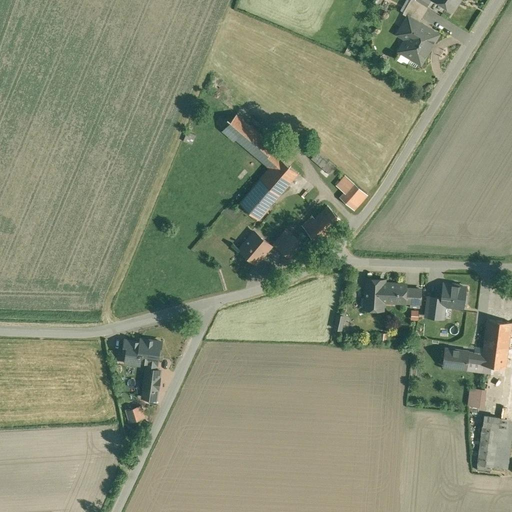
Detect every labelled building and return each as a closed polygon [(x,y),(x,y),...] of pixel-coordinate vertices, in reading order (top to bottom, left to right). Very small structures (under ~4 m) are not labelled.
[(437,33),(419,22),(428,6),(418,0),(411,0),(404,13),(410,16),(403,27),(413,33),(403,50),(401,49),(400,50),(411,56),(411,57),(421,63),(430,49),(428,47),(437,33)] [(439,0),(455,10),(461,0),(439,0)] [(275,147),(236,115),(223,131),(235,141),(237,138),(271,167),(279,158),(271,151),(275,147)] [(196,135),(188,132),(184,141),(192,145),(196,135)] [(328,163),(316,153),(312,159),(323,169),(328,163)] [(271,167),(253,188),(240,203),(259,220),(273,203),(298,174),(279,157),(279,158),(271,167)] [(337,168),(329,161),(328,163),(323,169),(331,175),(337,168)] [(367,195),(346,175),(337,186),(345,194),(341,199),(354,210),(367,195)] [(329,206),(305,229),(320,245),(328,236),(343,222),(329,206)] [(287,230),(275,244),(280,248),(292,234),(287,230)] [(271,246),(255,232),(240,249),(249,257),(249,259),(253,262),(255,262),(256,264),(271,246)] [(292,234),(280,248),(291,257),(302,243),(292,234)] [(406,285),(380,283),(380,280),(367,279),(365,309),(383,310),(383,301),(411,303),(412,289),(406,289),(406,285)] [(458,285),(444,283),(443,292),(441,292),(441,298),(442,298),(441,305),(463,307),(463,306),(466,304),(467,294),(465,292),(466,287),(458,286),(458,285)] [(421,289),(412,289),(411,303),(420,303),(421,289)] [(441,298),(428,296),(426,316),(439,318),(441,305),(442,298),(441,298)] [(511,323),(487,319),(483,354),(481,363),(481,364),(506,367),(511,323)] [(141,343),(125,340),(124,353),(127,353),(126,363),(139,365),(140,361),(148,363),(156,364),(157,364),(158,353),(160,353),(161,342),(141,339),(141,343)] [(468,350),(444,347),(442,365),(466,368),(467,361),(481,363),(483,354),(468,352),(468,350)] [(156,364),(148,363),(147,369),(146,369),(142,397),(156,399),(160,371),(155,370),(156,364)] [(486,389),(470,387),(468,405),(484,407),(486,389)] [(140,407),(133,409),(133,408),(126,410),(130,422),(143,418),(140,407)] [(499,417),(484,415),(477,464),(493,466),(499,417)] [(511,431),(511,419),(499,417),(493,466),(507,468),(511,431)]
